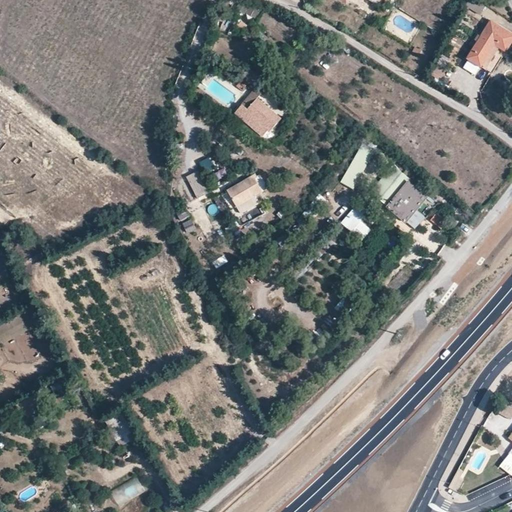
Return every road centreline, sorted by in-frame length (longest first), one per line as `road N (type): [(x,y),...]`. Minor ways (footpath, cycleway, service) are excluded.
road 1 (unclassified): [(202,511),(352,374),(447,274),(511,186)]
road 2 (residential): [(511,142),(286,0)]
road 3 (primary): [(511,287),(358,450)]
road 4 (tertiary): [(511,349),(464,414),(424,496)]
